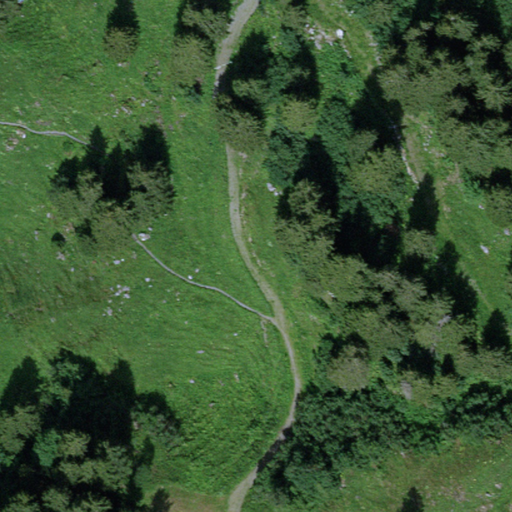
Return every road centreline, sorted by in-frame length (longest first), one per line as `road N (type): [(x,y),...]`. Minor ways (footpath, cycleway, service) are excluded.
road 1 (track): [(312,0),(353,29),(373,77),(413,132),(437,221),(459,266),(511,335)]
road 2 (track): [(280,319),(236,235),(224,113),(220,69),(251,0)]
road 3 (track): [(235,511),(298,392),(280,319)]
